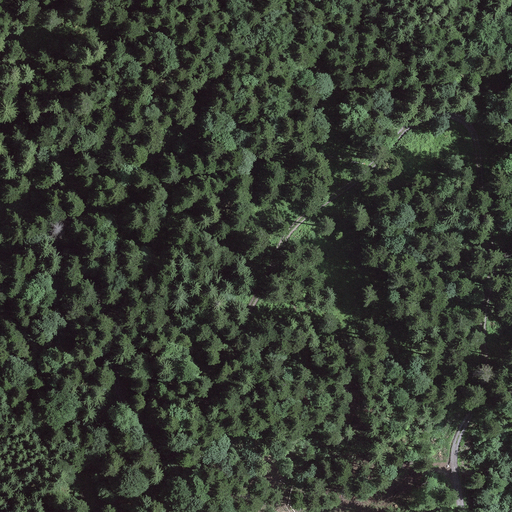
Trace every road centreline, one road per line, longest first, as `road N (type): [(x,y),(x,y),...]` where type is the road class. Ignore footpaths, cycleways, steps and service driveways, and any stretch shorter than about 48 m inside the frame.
road 1 (track): [(459,511),(457,434),(486,388),(474,316),(495,253),(476,141),(458,115),(410,124),(334,198),(289,227),(243,317),(231,380),(157,426),(121,400),(87,266),(60,251),(0,259)]
road 2 (track): [(121,400),(127,374),(114,236),(59,165),(100,49),(95,0)]
